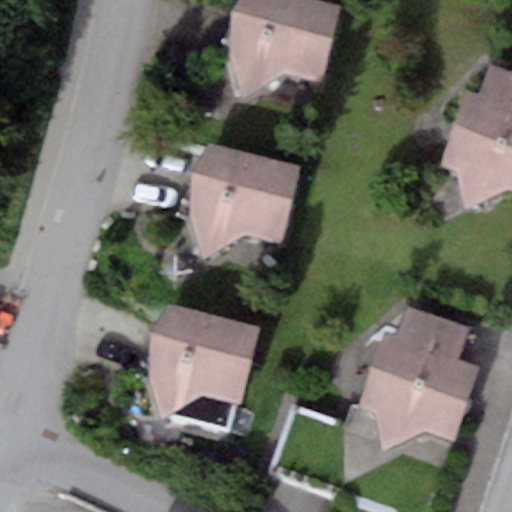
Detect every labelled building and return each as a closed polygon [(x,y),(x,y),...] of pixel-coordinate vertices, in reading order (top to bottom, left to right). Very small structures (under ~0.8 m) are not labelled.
[(341,9),(307,0),(241,0),(233,13),(231,61),(244,100),(284,75),(324,83),(341,9)] [(511,68),(488,61),(478,90),(466,86),(437,168),(455,174),(466,203),(508,187),(511,188),(511,68)] [(301,171),(211,146),(192,174),(191,222),(204,261),(243,236),(284,244),(301,171)] [(259,328),(169,303),(151,331),(149,379),(162,418),(202,393),(242,401),(259,328)] [(395,334),(381,329),(345,426),(290,406),(268,468),(388,511),(424,511),(477,369),(455,362),(467,329),(405,307),(395,334)]
